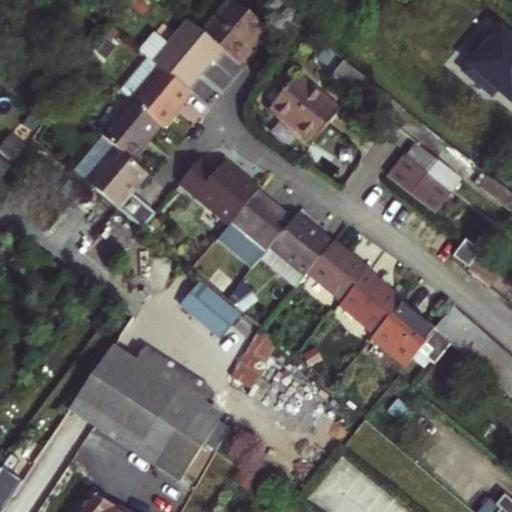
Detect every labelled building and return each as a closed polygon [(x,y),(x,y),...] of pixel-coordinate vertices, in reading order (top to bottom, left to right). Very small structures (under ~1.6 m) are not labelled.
[(249,52),(246,49),(265,27),(232,0),(229,0),(202,33),(222,50),(239,64),(249,52)] [(511,37),(491,19),(454,60),(481,85),(486,79),(502,93),(508,88),(511,91),(511,37)] [(157,66),(185,89),(209,60),(212,62),(222,50),(202,33),(187,21),(175,34),(152,62),(157,66)] [(175,34),(162,24),(139,51),(148,58),(152,62),(175,34)] [(96,54),(103,59),(115,43),(107,37),(96,54)] [(148,58),(119,93),(126,99),(128,101),(157,66),(152,62),(148,58)] [(332,79),(387,121),(399,106),(345,62),(332,79)] [(128,101),(159,126),(161,128),(190,93),(185,89),(157,66),(128,101)] [(48,91),(59,99),(70,82),(59,75),(48,91)] [(295,76),(270,107),(312,142),(337,111),(295,76)] [(26,109),(42,120),(51,108),(35,96),(26,109)] [(126,99),(97,134),(102,138),(113,147),(130,161),(159,126),(128,101),(126,99)] [(102,138),(73,173),(85,182),(113,147),(102,138)] [(426,174),(426,175),(450,193),(461,180),(416,145),(406,159),(426,174)] [(130,161),(113,147),(85,182),(118,210),(131,195),(147,175),(130,161)] [(387,178),(434,215),(450,193),(426,175),(403,157),(387,178)] [(0,182),(12,167),(0,158),(0,182)] [(199,161),(179,184),(230,225),(257,193),(258,191),(224,162),(214,173),(199,161)] [(511,196),(487,176),(478,187),(511,213),(511,212),(511,196)] [(266,253),(272,246),(292,222),(257,193),(230,225),(218,239),(253,268),(260,260),(266,253)] [(131,195),(118,210),(142,229),(147,223),(154,214),(131,195)] [(115,208),(103,198),(94,208),(107,218),(115,208)] [(308,273),(332,244),(297,215),(292,222),(272,246),(307,275),(308,273)] [(142,229),(148,234),(153,228),(147,223),(142,229)] [(453,256),(469,269),(481,252),(466,240),(453,256)] [(308,273),(343,302),(367,273),(369,271),(334,242),(332,244),(308,273)] [(260,260),(295,289),(307,275),(272,246),(266,253),(260,260)] [(477,279),(489,288),(503,270),(482,252),(468,271),(477,279)] [(145,269),(162,283),(175,267),(159,253),(145,269)] [(145,269),(142,272),(159,286),(162,283),(145,269)] [(77,281),(65,272),(56,284),(68,294),(77,281)] [(375,334),(401,303),(402,302),(367,273),(343,302),(341,304),(375,334)] [(243,280),(227,300),(240,311),(258,300),(243,280)] [(77,281),(68,294),(79,303),(89,291),(77,281)] [(181,306),(220,338),(238,316),(199,284),(181,306)] [(370,341),(405,370),(417,354),(435,332),(434,331),(401,303),(375,334),(370,341)] [(435,332),(444,340),(464,317),(453,308),(434,331),(435,332)] [(450,345),(455,349),(474,326),(464,317),(444,340),(450,345)] [(465,358),(485,336),(474,326),(455,349),(465,358)] [(225,389),(244,400),(278,342),(261,329),(225,389)] [(444,340),(435,332),(417,354),(433,368),(450,345),(444,340)] [(275,338),(283,344),(287,338),(279,333),(275,338)] [(476,367),(496,345),(485,336),(465,358),(476,367)] [(486,377),(506,354),(496,345),(476,367),(486,377)] [(196,408),(209,389),(145,348),(136,361),(113,347),(69,411),(157,468),(196,408)] [(310,366),(322,359),(315,348),(304,355),(310,366)] [(486,377),(497,386),(511,368),(511,359),(506,354),(486,377)] [(508,395),(511,390),(511,368),(497,386),(508,395)] [(157,468),(180,482),(218,422),(196,408),(157,468)] [(25,460),(31,464),(40,450),(33,446),(25,460)] [(295,481),(304,488),(317,473),(307,465),(295,481)] [(254,475),(239,467),(232,478),(247,487),(254,475)] [(0,511),(2,511),(23,481),(1,468),(0,469),(0,511)] [(511,511),(511,501),(504,494),(495,505),(500,509),(497,511),(511,511)] [(119,511),(121,511),(91,496),(77,511),(119,511)]
